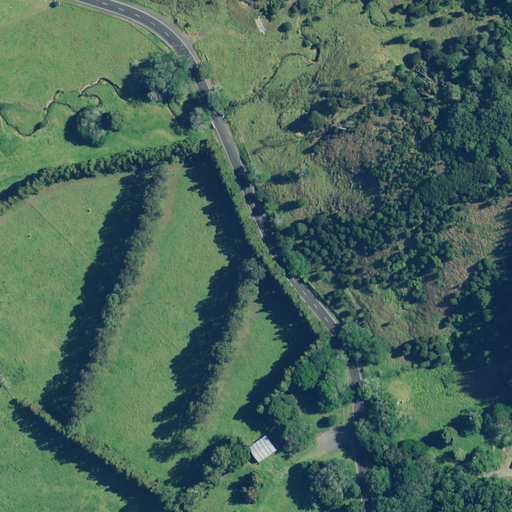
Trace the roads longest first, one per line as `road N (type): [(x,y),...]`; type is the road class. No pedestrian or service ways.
road 1 (tertiary): [(92,0),(162,29),(189,59),(275,250),(344,339),(357,377),(371,511)]
road 2 (track): [(240,173),(393,101),(454,113),(511,102)]
